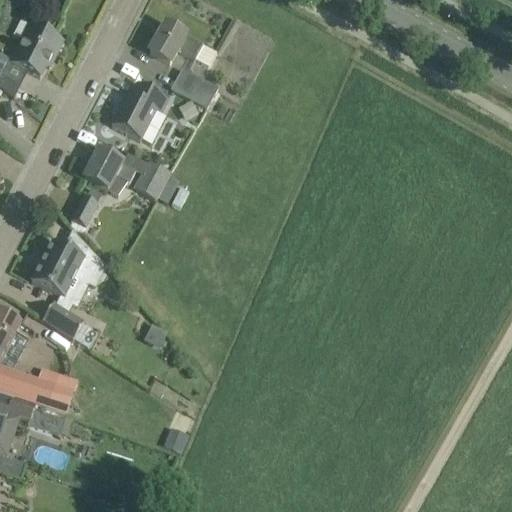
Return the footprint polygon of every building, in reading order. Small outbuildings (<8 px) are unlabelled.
[(12,63),(11,66),(40,81),(45,70),(50,61),(54,62),(62,45),(33,30),(20,24),(13,38),(22,43),(12,63)] [(216,58),(202,51),(203,50),(165,29),(149,57),(169,68),(176,56),(194,66),(194,65),(208,72),(216,58)] [(0,78),(9,62),(0,57),(0,78)] [(206,113),(217,94),(182,74),(171,93),(206,113)] [(167,104),(137,87),(130,101),(132,102),(126,114),(121,111),(111,130),(149,150),(165,120),(160,117),(167,104)] [(98,155),(84,183),(102,192),(108,195),(118,200),(127,187),(129,189),(136,176),(121,168),(122,167),(116,164),(98,155)] [(169,181),(168,180),(150,170),(136,194),(155,205),(157,203),(169,181)] [(169,181),(157,203),(167,209),(179,187),(169,181)] [(85,232),(97,209),(83,202),(71,225),(85,232)] [(52,246),(32,286),(64,303),(74,282),(95,293),(97,294),(107,273),(72,235),(63,252),(52,246)] [(73,344),(84,327),(54,308),(43,324),(73,344)] [(0,314),(0,366),(4,358),(17,364),(29,341),(17,334),(21,325),(0,314)] [(163,350),(169,334),(154,329),(148,345),(163,350)] [(0,397),(11,402),(35,410),(47,414),(48,412),(55,390),(55,389),(74,396),(77,386),(42,373),(39,381),(38,384),(2,371),(0,370),(0,397)] [(11,402),(6,415),(21,420),(30,423),(28,429),(60,440),(66,421),(47,414),(35,410),(11,402)] [(0,459),(7,462),(21,420),(6,415),(0,412),(0,459)] [(74,427),(71,436),(79,439),(82,431),(74,427)] [(0,477),(20,484),(25,469),(0,460),(0,477)]
